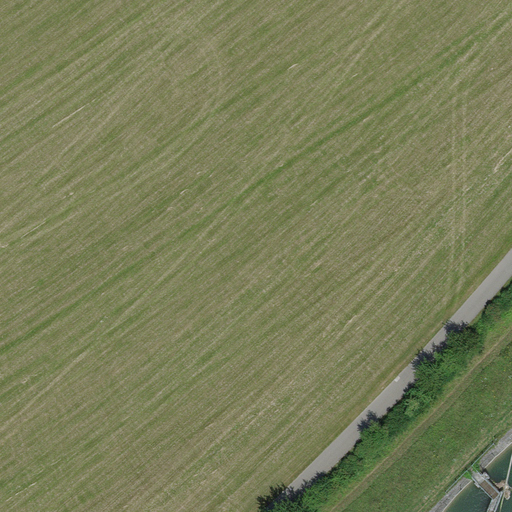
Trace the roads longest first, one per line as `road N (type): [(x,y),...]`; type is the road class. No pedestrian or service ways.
road 1 (residential): [(273,511),(421,366),(511,262)]
road 2 (track): [(511,397),(394,511)]
